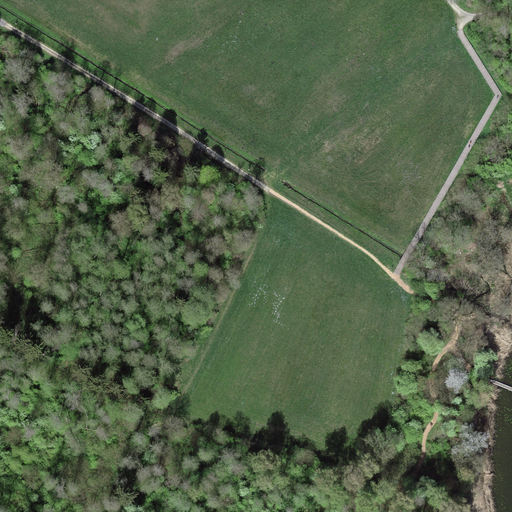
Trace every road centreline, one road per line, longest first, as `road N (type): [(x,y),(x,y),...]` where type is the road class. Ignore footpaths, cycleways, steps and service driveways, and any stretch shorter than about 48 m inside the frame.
road 1 (track): [(262,185),(253,237),(107,511)]
road 2 (track): [(0,22),(262,185)]
